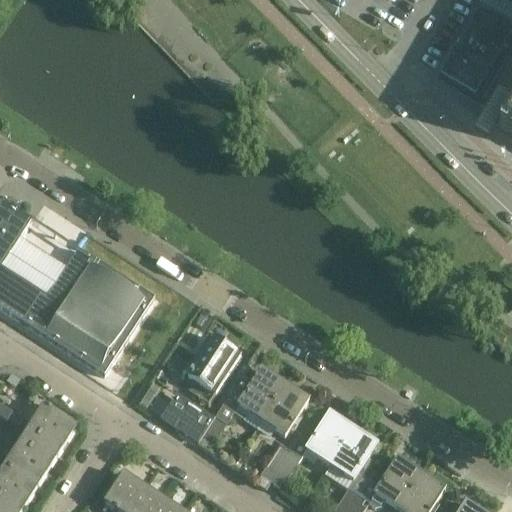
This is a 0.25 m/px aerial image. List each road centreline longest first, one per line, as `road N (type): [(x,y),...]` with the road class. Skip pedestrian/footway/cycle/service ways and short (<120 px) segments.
road 1 (residential): [(511,484),(0,154)]
road 2 (tertiary): [(511,216),(296,0)]
road 3 (residential): [(254,511),(120,424)]
road 4 (residential): [(120,424),(0,344)]
